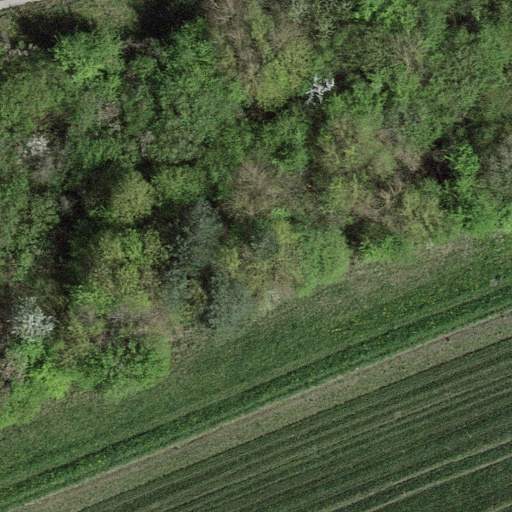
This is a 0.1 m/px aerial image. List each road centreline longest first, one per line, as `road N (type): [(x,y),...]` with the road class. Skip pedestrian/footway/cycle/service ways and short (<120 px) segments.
road 1 (motorway): [(511,80),(0,131)]
road 2 (motorway): [(0,261),(511,212)]
